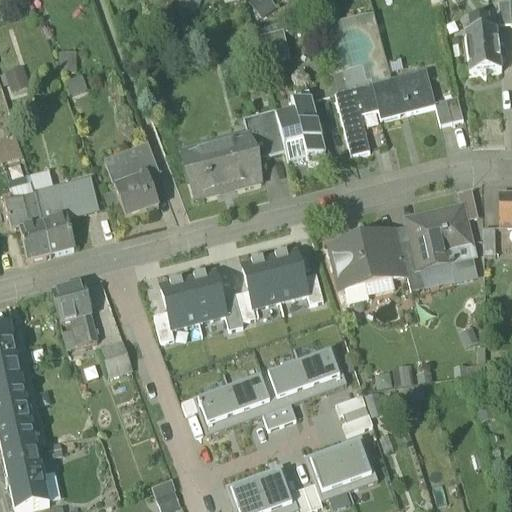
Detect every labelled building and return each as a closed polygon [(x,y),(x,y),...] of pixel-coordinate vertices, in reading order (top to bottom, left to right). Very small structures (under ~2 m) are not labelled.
[(201,2),(195,0),(180,0),(176,11),(194,19),(201,2)] [(243,0),(221,0),(224,10),(244,4),(243,0)] [(470,0),(448,0),(457,11),(470,0)] [(266,1),(251,12),(261,25),(276,14),(266,1)] [(498,7),(499,31),(511,30),(510,6),(498,7)] [(328,50),(336,80),(362,73),(366,89),(370,87),(371,92),(372,92),(389,87),(388,87),(390,87),(372,19),(324,31),(326,41),(328,50)] [(479,79),(485,84),(490,78),(501,77),(495,31),(489,31),(488,19),(468,22),(470,38),(464,39),(468,80),(479,79)] [(256,45),(262,70),(289,63),(283,38),(256,45)] [(77,53),(57,55),(58,76),(78,74),(77,53)] [(24,70),(3,77),(11,97),(31,90),(24,70)] [(334,101),(371,92),(370,87),(366,89),(362,73),(336,80),(330,82),(334,101)] [(389,87),(372,92),(378,118),(381,127),(435,113),(434,109),(425,77),(390,87),(388,87),(389,87)] [(81,80),(65,86),(71,101),(87,95),(81,80)] [(360,123),(378,118),(372,92),(371,92),(334,101),(350,163),(369,158),(360,123)] [(290,102),(294,117),(306,164),(308,172),(327,167),(320,143),(319,143),(316,130),(317,130),(309,97),(290,102)] [(435,113),(439,132),(462,126),(457,104),(434,109),(435,113)] [(256,122),(267,164),(285,159),(275,122),(274,117),(256,122)] [(287,169),(306,164),(294,117),(275,122),(285,159),(287,169)] [(249,124),(253,139),(259,166),(267,164),(256,122),(249,124)] [(253,139),(249,124),(243,125),(246,141),(253,139)] [(182,157),(194,204),(260,187),(255,167),(259,166),(253,139),(246,141),(222,147),(223,153),(208,157),(207,151),(182,157)] [(0,145),(0,169),(22,162),(14,141),(0,145)] [(222,147),(207,151),(208,157),(223,153),(222,147)] [(136,161),(142,178),(156,173),(147,150),(132,156),(134,162),(136,161)] [(104,167),(106,172),(134,162),(132,156),(104,167)] [(106,172),(114,195),(144,184),(142,178),(136,161),(134,162),(106,172)] [(30,181),(32,188),(35,200),(53,195),(48,177),(30,181)] [(147,183),(144,184),(114,195),(125,225),(158,213),(147,183)] [(77,189),(84,219),(96,216),(88,186),(77,189)] [(22,203),(35,200),(32,188),(11,193),(14,205),(22,203)] [(35,200),(39,215),(50,261),(73,255),(65,224),(84,219),(77,189),(53,195),(35,200)] [(462,213),(465,227),(478,223),(472,196),(458,199),(462,213)] [(22,203),(26,218),(39,215),(35,200),(22,203)] [(511,200),(498,200),(498,234),(511,234),(511,200)] [(27,267),(50,261),(39,215),(26,218),(22,203),(14,205),(4,208),(11,238),(19,236),(27,267)] [(411,246),(417,275),(418,275),(448,268),(452,267),(450,262),(448,256),(470,251),(465,227),(462,213),(406,226),(411,246)] [(482,234),(483,263),(495,263),(494,234),(482,234)] [(329,255),(334,275),(335,277),(337,278),(339,278),(342,291),(343,296),(344,296),(348,311),(367,306),(366,302),(363,287),(390,280),(391,280),(385,252),(382,242),(329,255)] [(411,246),(399,249),(407,282),(410,297),(423,294),(418,275),(417,275),(411,246)] [(392,286),(407,282),(399,249),(385,252),(391,280),(390,280),(392,286)] [(473,263),(470,251),(448,256),(450,262),(452,267),(448,268),(449,270),(473,263)] [(286,261),(286,259),(274,262),(275,264),(268,265),(279,308),(306,301),(302,284),(296,258),(286,261)] [(449,270),(453,287),(453,291),(478,285),(473,263),(449,270)] [(251,270),(241,272),(248,298),(252,315),(279,308),(268,265),(263,267),(262,265),(250,268),(251,270)] [(418,275),(423,294),(453,287),(449,270),(448,268),(418,275)] [(193,285),(187,286),(198,329),(224,322),(225,322),(221,305),(214,279),(205,282),(204,280),(193,283),(193,285)] [(322,307),(315,280),(302,284),(306,301),(309,311),(322,307)] [(363,287),(366,302),(394,296),(392,286),(390,280),(363,287)] [(169,291),(160,293),(166,318),(171,336),(198,329),(187,286),(181,288),(181,286),(169,289),(169,291)] [(70,327),(76,353),(97,348),(90,322),(91,322),(83,290),(51,298),(60,330),(70,327)] [(248,298),(234,301),(241,329),(255,325),(252,315),(248,298)] [(234,301),(221,305),(225,322),(224,322),(228,337),(242,333),(241,329),(234,301)] [(153,322),(160,349),(173,345),(171,336),(166,318),(153,322)] [(0,334),(0,398),(23,393),(10,332),(0,334)] [(472,333),(458,339),(465,354),(479,348),(472,333)] [(62,338),(66,356),(75,353),(70,335),(62,338)] [(294,355),(298,366),(317,359),(312,348),(294,355)] [(99,356),(107,382),(131,374),(123,349),(99,356)] [(339,384),(308,395),(311,404),(346,391),(332,354),(317,359),(298,366),(297,366),(298,370),(330,359),(339,384)] [(298,370),(308,395),(339,384),(330,359),(298,370)] [(298,370),(297,366),(262,379),(273,409),(277,407),(267,381),(298,370)] [(277,407),(287,403),(308,395),(298,370),(267,381),(277,407)] [(392,374),(395,394),(397,394),(414,392),(411,372),(392,374)] [(374,380),(376,397),(391,395),(390,378),(374,380)] [(260,384),(269,409),(269,410),(273,409),(262,379),(227,392),(229,396),(260,384)] [(260,384),(229,396),(238,421),(259,413),(269,409),(260,384)] [(414,392),(397,394),(399,409),(424,406),(422,391),(414,392)] [(197,407),(229,396),(227,392),(192,405),(196,416),(206,442),(241,429),(238,421),(207,432),(197,407)] [(36,454),(23,393),(0,398),(0,450),(2,462),(36,454)] [(308,395),(287,403),(290,412),(311,404),(308,395)] [(207,432),(238,421),(229,396),(197,407),(207,432)] [(385,420),(377,397),(363,402),(370,425),(385,420)] [(335,412),(339,423),(342,422),(365,413),(361,402),(335,412)] [(277,407),(273,409),(281,432),(295,427),(290,412),(287,403),(277,407)] [(181,409),(185,420),(196,416),(192,405),(181,409)] [(267,437),(281,432),(273,409),(269,410),(269,409),(259,413),(262,422),(267,437)] [(493,410),(473,416),(476,429),(497,423),(493,410)] [(238,421),(241,429),(262,422),(259,413),(238,421)] [(365,413),(342,422),(345,429),(368,421),(365,413)] [(345,429),(342,431),(346,442),(372,432),(368,421),(345,429)] [(361,443),(332,453),(335,460),(359,451),(371,482),(346,491),(349,498),(377,488),(361,443)] [(335,460),(346,491),(371,482),(359,451),(335,460)] [(320,508),(349,498),(346,491),(322,500),(310,469),(335,460),(332,453),(304,464),(314,491),(320,508)] [(42,480),(36,454),(2,462),(13,511),(41,511),(49,511),(48,509),(42,480)] [(346,491),(335,460),(310,469),(322,500),(346,491)] [(289,511),(296,511),(291,499),(281,472),(253,483),(255,489),(280,480),(291,511),(289,511)] [(42,480),(48,509),(61,506),(54,478),(42,480)] [(280,480),(255,489),(263,511),(289,511),(291,511),(280,480)] [(235,511),(231,498),(255,489),(253,483),(225,493),(231,511),(235,511)] [(151,494),(154,504),(174,497),(170,486),(151,494)] [(235,511),(263,511),(255,489),(231,498),(235,511)] [(321,511),(320,508),(314,491),(303,495),(308,511),(321,511)] [(308,511),(303,495),(291,499),(296,511),(308,511)] [(178,511),(174,497),(154,504),(157,511),(178,511)]
